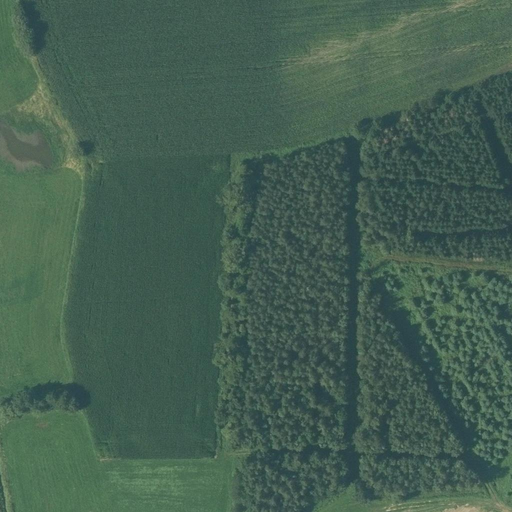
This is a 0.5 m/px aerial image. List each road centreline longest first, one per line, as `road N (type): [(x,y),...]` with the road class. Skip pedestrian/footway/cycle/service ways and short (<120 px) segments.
road 1 (track): [(367,249),(498,501),(511,511)]
road 2 (track): [(367,249),(511,262)]
